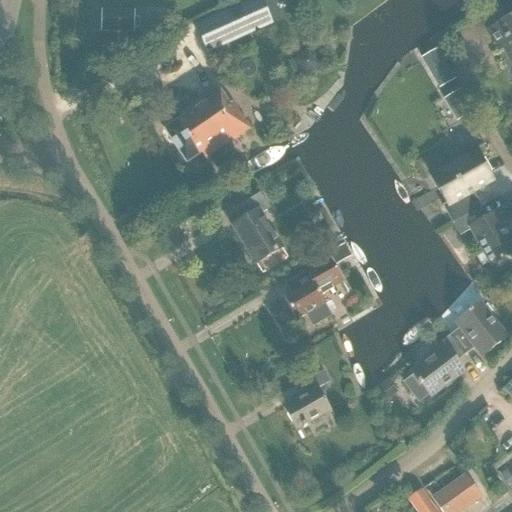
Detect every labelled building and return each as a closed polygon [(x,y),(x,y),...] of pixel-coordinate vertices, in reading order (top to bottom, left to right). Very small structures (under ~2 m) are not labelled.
[(260,0),(246,0),(213,15),(226,44),(271,23),(260,0)] [(101,32),(133,32),(133,12),(101,11),(101,32)] [(511,18),(489,31),(500,49),(505,46),(511,58),(511,18)] [(436,36),(421,44),(439,77),(454,68),(436,36)] [(228,105),(218,89),(181,113),(183,117),(163,130),(186,164),(205,151),(209,157),(249,130),(231,103),(228,105)] [(456,121),(472,112),(459,90),(443,100),(456,121)] [(452,224),(479,209),(481,208),(471,191),(491,180),(474,150),(430,175),(446,203),(442,206),(452,224)] [(256,264),(281,248),(260,214),(270,208),(260,193),(234,209),(241,221),(232,227),(256,264)] [(485,220),(479,209),(452,224),(459,235),(470,229),(491,265),(511,253),(511,245),(494,215),(485,220)] [(330,317),(324,305),(325,305),(319,295),(342,283),(328,259),(305,272),(311,283),(283,299),(296,321),(305,316),(312,327),(330,317)] [(450,335),(465,355),(475,347),(482,356),(504,339),(479,306),(456,323),(460,328),(450,335)] [(456,362),(465,355),(450,335),(440,343),(445,349),(412,374),(413,376),(403,383),(418,403),(428,396),(429,397),(463,371),(456,362)] [(296,432),(331,412),(317,389),(328,382),(322,371),(298,385),(304,396),(282,408),(296,432)] [(511,380),(502,390),(511,399),(511,380)] [(441,511),(462,511),(482,499),(464,474),(432,497),(435,502),(441,511)] [(435,511),(419,489),(406,499),(415,511),(435,511)]
